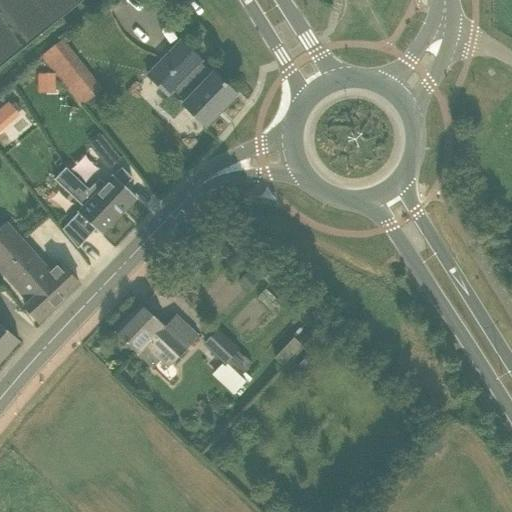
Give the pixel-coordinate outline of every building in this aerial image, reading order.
[(0,0),(0,66),(83,0),(0,0)] [(62,39),(41,56),(80,106),(102,88),(62,39)] [(182,105),(205,127),(236,95),(213,73),(212,74),(200,62),(201,61),(181,41),(162,63),(163,62),(171,70),(168,72),(171,75),(173,72),(181,80),(171,90),(185,103),(182,105)] [(55,74),(38,73),(38,93),(55,93),(55,74)] [(7,100),(0,106),(0,132),(20,114),(7,100)] [(101,134),(89,144),(109,168),(121,158),(101,134)] [(66,168),(119,218),(137,198),(126,187),(135,177),(123,166),(106,184),(100,179),(90,190),(66,168)] [(119,218),(66,168),(55,180),(84,208),(72,221),(89,237),(96,230),(102,235),(119,218)] [(38,322),(79,284),(59,263),(51,270),(6,221),(0,226),(0,272),(26,301),(23,305),(38,322)] [(235,254),(227,247),(221,253),(228,261),(235,254)] [(252,266),(238,281),(249,291),(258,282),(254,278),(259,273),(252,266)] [(164,327),(142,306),(115,332),(153,368),(163,357),(171,365),(199,335),(177,314),(164,327)] [(0,362),(20,341),(0,323),(0,362)] [(238,350),(239,349),(218,329),(203,344),(225,365),(227,363),(236,372),(248,359),(238,350)]
